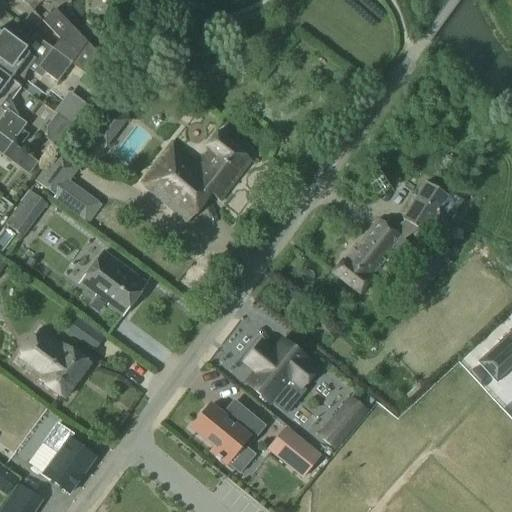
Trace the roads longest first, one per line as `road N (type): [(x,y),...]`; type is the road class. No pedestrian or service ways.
road 1 (residential): [(70,511),(340,157)]
road 2 (unknown): [(127,436),(220,511)]
